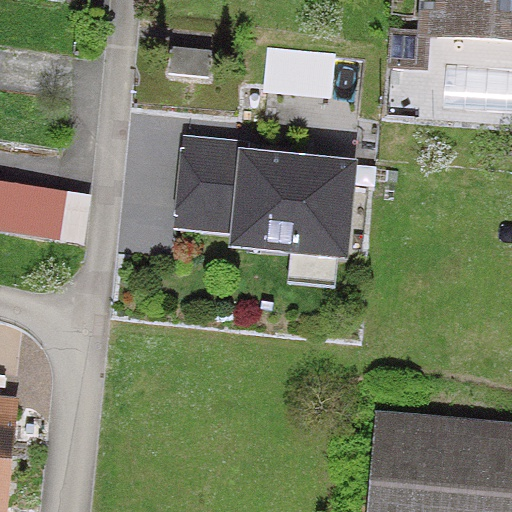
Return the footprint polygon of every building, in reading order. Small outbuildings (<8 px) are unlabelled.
[(511,0),(431,0),(430,37),(511,41),(511,0)] [(171,46),(169,72),(209,76),(211,50),(171,46)] [(179,227),(236,233),(243,156),(244,146),(187,140),(179,227)] [(350,167),(243,156),(236,233),(235,242),(341,252),(350,167)] [(0,185),(0,231),(82,245),(90,200),(0,185)] [(0,511),(4,511),(13,408),(0,406),(0,511)] [(511,511),(511,435),(380,423),(371,511),(511,511)]
